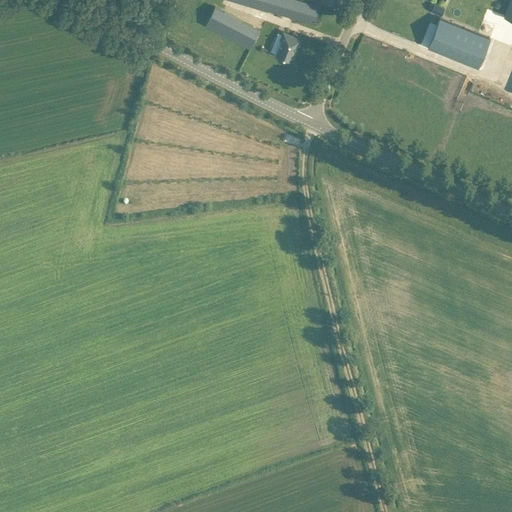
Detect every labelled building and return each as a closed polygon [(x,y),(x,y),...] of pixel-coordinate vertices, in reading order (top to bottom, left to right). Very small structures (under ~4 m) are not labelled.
[(230,0),(269,11),(269,10),(315,24),(320,6),(298,0),(230,0)] [(434,4),(431,11),(440,15),(444,7),(434,4)] [(250,47),(255,38),(260,29),(215,6),(205,24),(250,47)] [(440,17),(428,47),(438,51),(479,67),(490,37),(449,21),(440,17)] [(277,54),(292,60),(296,50),(295,49),(299,38),(283,32),(280,39),(282,40),(277,54)]
